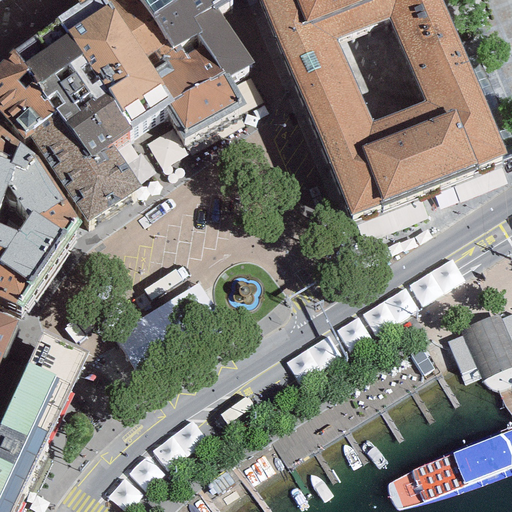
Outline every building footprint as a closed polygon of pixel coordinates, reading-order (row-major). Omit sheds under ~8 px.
[(166,43),(139,0),(107,0),(109,2),(146,57),(166,43)] [(214,6),(212,4),(219,0),(139,0),(166,43),(171,50),(197,33),(201,31),(193,19),(214,6)] [(476,168),(475,166),(507,153),(443,0),(262,0),(351,216),(382,204),(383,207),(476,168)] [(146,57),(109,2),(66,31),(67,32),(131,129),(166,106),(175,101),(146,57)] [(215,9),(214,6),(193,19),(201,31),(197,33),(224,74),(228,73),(230,77),(254,63),(217,8),(215,9)] [(36,34),(45,47),(111,143),(131,129),(67,32),(66,31),(56,18),(36,34)] [(250,78),(236,85),(230,77),(228,73),(224,74),(197,33),(171,50),(166,43),(146,57),(175,101),(166,106),(184,138),(244,105),(247,112),(263,105),(250,78)] [(111,143),(45,47),(36,34),(13,50),(23,62),(55,112),(57,111),(90,157),(111,143)] [(23,62),(13,50),(0,63),(0,113),(24,140),(29,137),(55,112),(23,62)] [(55,112),(29,137),(86,223),(141,186),(111,143),(90,157),(57,111),(55,112)] [(34,154),(0,127),(0,298),(23,309),(81,223),(34,154)] [(0,363),(19,321),(0,312),(0,363)] [(511,353),(498,320),(461,336),(483,389),(511,376),(511,353)] [(0,511),(11,511),(85,353),(41,332),(0,418),(0,511)]
